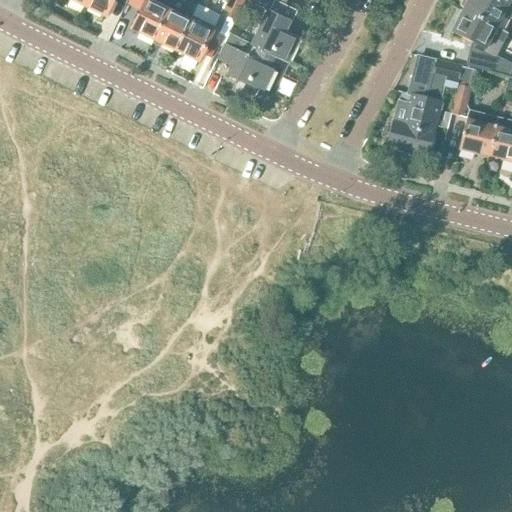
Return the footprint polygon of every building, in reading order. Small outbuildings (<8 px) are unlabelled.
[(86,0),(85,4),(106,14),(113,0),(86,0)] [(132,27),(155,38),(169,7),(154,0),(131,0),(130,3),(141,8),(132,27)] [(186,0),(172,0),(169,7),(155,38),(177,49),(192,18),(180,13),(186,0)] [(244,0),(227,0),(224,9),(238,15),(244,0)] [(255,45),(288,60),(288,59),(286,58),(296,37),(299,38),(299,36),(287,31),(298,10),(277,0),(249,0),(267,9),(263,19),(263,20),(252,44),(255,45)] [(511,8),(508,6),(496,0),(468,0),(463,10),(497,28),(503,15),(511,19),(511,8)] [(199,3),(192,18),(177,49),(199,59),(214,29),(221,14),(199,3)] [(508,34),(497,28),(463,10),(452,32),(484,48),(481,52),(495,60),(508,34)] [(288,61),(288,60),(255,45),(252,44),(229,33),(217,58),(229,64),(237,48),(240,49),(228,74),(264,91),(264,90),(273,94),(288,61)] [(433,133),(440,102),(444,88),(456,91),(463,66),(437,59),(432,77),(427,75),(426,79),(411,76),(407,94),(399,92),(392,124),(393,124),(388,145),(429,155),(434,134),(433,133)] [(458,85),(459,85),(451,114),(463,117),(470,88),(475,71),(463,67),(458,85)] [(491,151),(500,118),(470,111),(468,121),(461,150),(477,154),(478,148),(491,151)] [(511,120),(500,118),(491,151),(504,154),(503,160),(511,162),(511,120)]
